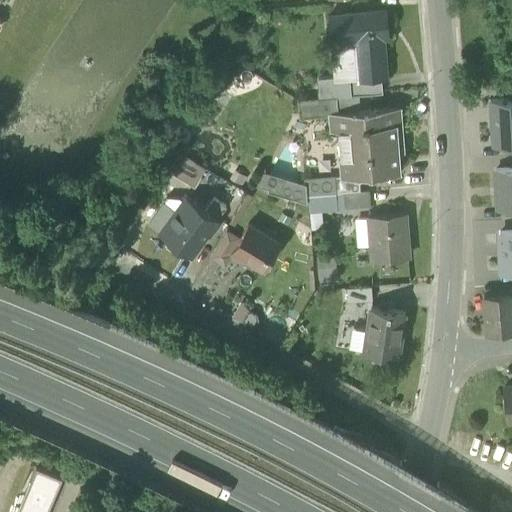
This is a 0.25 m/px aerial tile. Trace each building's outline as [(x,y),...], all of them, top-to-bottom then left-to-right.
[(358,78),(359,79),(381,77),(387,77),(386,60),(384,60),(382,37),(386,36),(384,10),(329,15),(331,37),(356,35),(359,60),(357,60),(358,78)] [(356,35),(331,37),(334,80),(351,79),(358,78),(357,60),(359,60),(356,35)] [(351,79),(352,95),(358,95),(382,93),(381,77),(359,79),(358,78),(351,79)] [(352,128),(354,156),(356,176),(359,175),(399,172),(395,125),(401,124),(400,107),(360,110),(358,95),(352,95),(349,95),(336,96),(338,114),(339,129),(352,128)] [(299,99),(300,116),(331,114),(338,114),(336,96),(299,99)] [(511,98),(492,99),(494,145),(511,143),(511,98)] [(352,128),(339,129),(341,157),(354,156),(352,128)] [(268,191),(306,202),(305,195),(305,181),(299,180),(297,140),(287,137),(270,171),(264,170),(257,184),(269,187),(268,191)] [(168,171),(195,187),(204,168),(194,162),(194,161),(180,152),(171,167),(168,171)] [(343,177),(356,176),(354,156),(341,157),(343,176),(343,177)] [(511,168),(496,169),(498,208),(511,207),(511,168)] [(336,193),(344,192),(360,191),(359,175),(356,176),(343,177),(343,176),(335,176),(336,193)] [(336,193),(335,176),(304,178),(305,181),(305,195),(307,195),(336,193)] [(368,190),(360,191),(344,192),(345,208),(369,206),(368,190)] [(308,211),(322,210),(345,208),(344,192),(336,193),(307,195),(308,211)] [(218,219),(217,218),(205,209),(187,196),(184,201),(177,211),(160,234),(190,255),(206,233),(207,234),(218,219)] [(167,197),(163,202),(177,211),(184,201),(167,197)] [(214,197),(205,209),(217,218),(226,206),(214,197)] [(147,224),(160,234),(177,211),(163,202),(147,224)] [(322,210),(308,211),(310,229),(323,228),(322,210)] [(371,244),(373,260),(408,257),(407,239),(404,239),(402,213),(377,216),(379,241),(371,242),(371,244)] [(371,242),(369,216),(354,217),(356,245),(371,244),(371,242)] [(369,216),(371,242),(379,241),(377,216),(369,216)] [(246,259),(264,270),(280,243),(248,223),(239,238),(231,252),(233,253),(245,260),(246,259)] [(225,266),(233,253),(231,252),(239,238),(226,230),(210,256),(225,266)] [(511,271),(511,231),(499,232),(501,272),(511,271)] [(337,279),(335,255),(316,257),(318,280),(337,279)] [(485,296),(511,293),(511,285),(484,288),(485,296)] [(347,288),(348,302),(372,300),(371,286),(347,288)] [(482,296),(486,334),(511,331),(511,293),(485,296),(482,296)] [(364,352),(397,357),(404,312),(371,307),(364,352)] [(47,511),(63,477),(36,466),(34,472),(16,511),(47,511)]
